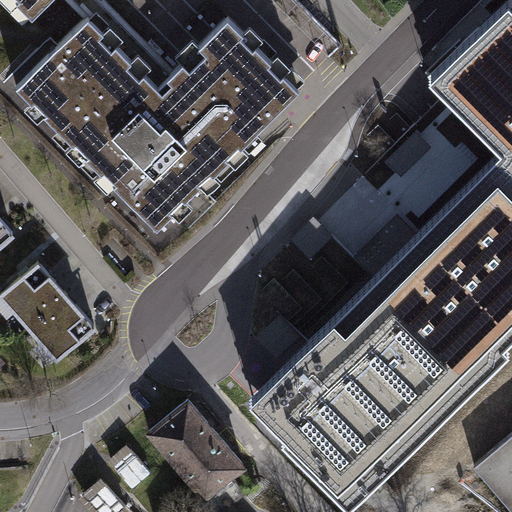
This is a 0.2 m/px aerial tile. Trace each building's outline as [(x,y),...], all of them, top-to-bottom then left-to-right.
[(88,14),(16,85),(157,227),(199,186),(299,86),(228,14),(171,71),(157,57),(164,50),(158,44),(151,37),(144,44),(100,0),(15,0),(32,16),(48,0),(73,0),(76,2),(88,14)] [(511,0),(507,0),(431,76),(450,93),(502,146),(511,157),(511,0)] [(438,154),(417,133),(381,168),(402,190),(438,154)] [(505,342),(511,334),(511,157),(502,146),(397,249),(248,394),(287,435),(282,440),(348,508),(510,348),(505,342)] [(0,218),(0,246),(14,235),(0,218)] [(41,263),(3,296),(31,328),(69,295),(41,263)] [(69,295),(31,328),(60,361),(98,328),(69,295)] [(268,363),(302,331),(276,304),(242,336),(268,363)] [(188,399),(146,434),(200,498),(192,505),(197,511),(223,511),(240,498),(244,495),(232,480),(246,468),(188,399)] [(511,437),(476,468),(511,511),(511,437)] [(130,438),(110,454),(135,484),(155,468),(130,438)] [(99,511),(113,511),(129,498),(104,471),(81,491),(99,511)]
